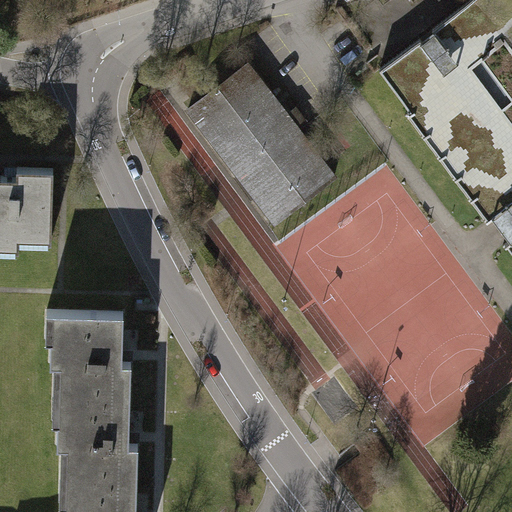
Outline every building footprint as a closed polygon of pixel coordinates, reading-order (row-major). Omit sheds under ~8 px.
[(511,244),(510,246),(511,248),(511,98),(483,59),(506,43),(477,3),(383,72),(492,221),(496,218),(505,231),(511,240),(511,244)] [(254,47),(188,93),(271,213),(338,167),(254,47)] [(16,176),(0,176),(0,248),(19,249),(20,240),(53,241),(54,168),(17,167),(16,176)] [(54,361),(53,391),(131,394),(132,359),(122,359),(123,354),(124,309),(47,307),(46,337),(50,337),(50,361),(54,361)] [(61,443),(60,475),(138,477),(139,442),(129,441),(129,436),(131,394),(53,391),(53,419),(58,420),(57,443),(61,443)] [(136,511),(138,477),(60,475),(59,502),(64,502),(63,511),(136,511)]
